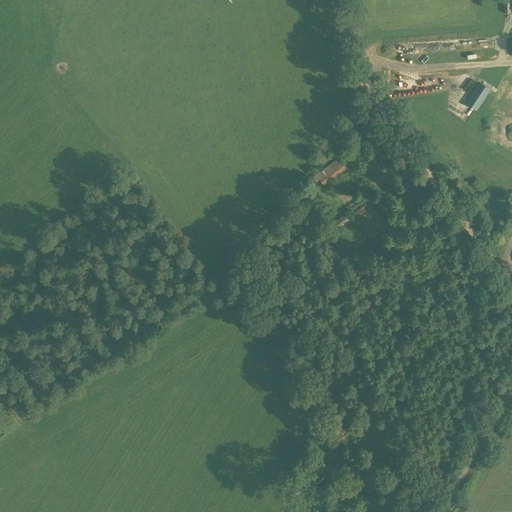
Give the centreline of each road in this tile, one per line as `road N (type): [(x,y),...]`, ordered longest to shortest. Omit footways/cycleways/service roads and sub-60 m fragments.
road 1 (track): [(511,290),(369,87),(354,0)]
road 2 (tertiary): [(438,511),(511,386)]
